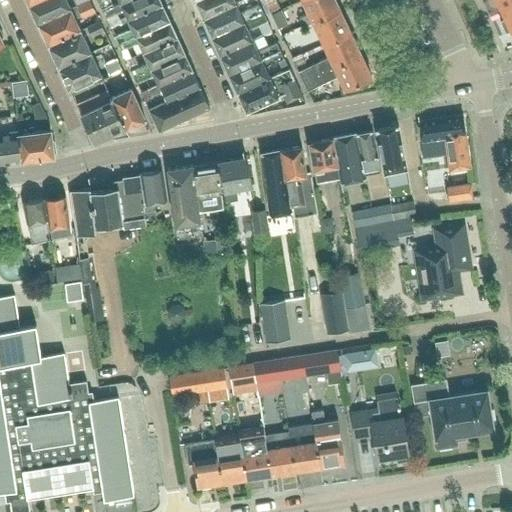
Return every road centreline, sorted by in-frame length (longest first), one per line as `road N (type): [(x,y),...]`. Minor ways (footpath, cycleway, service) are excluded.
road 1 (tertiary): [(234,131),(480,85)]
road 2 (residential): [(480,85),(511,289)]
road 3 (unclassified): [(11,0),(89,160)]
road 4 (tertiary): [(89,160),(234,131)]
road 5 (unclassified): [(234,131),(185,29),(182,0)]
road 6 (residential): [(363,492),(487,474)]
